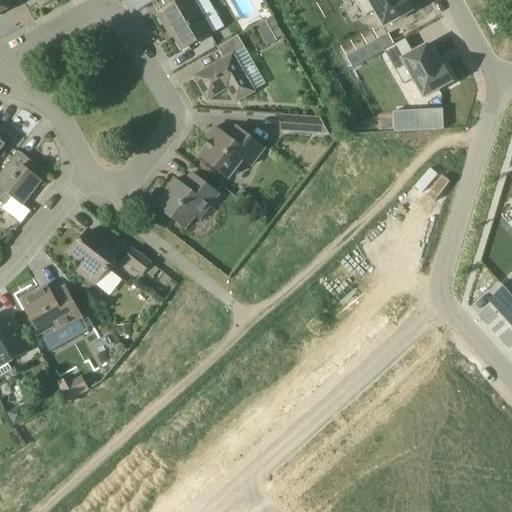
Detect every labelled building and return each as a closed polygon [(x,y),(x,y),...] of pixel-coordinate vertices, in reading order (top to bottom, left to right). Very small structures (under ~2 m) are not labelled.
[(9,1),(11,0),(0,0),(0,13),(12,7),(9,1)] [(184,51),(215,33),(195,0),(162,0),(167,8),(158,14),(168,31),(171,29),(184,51)] [(358,0),(366,15),(376,9),(386,25),(414,10),(408,0),(358,0)] [(276,40),(266,21),(255,27),(266,48),(277,42),(276,40)] [(228,88),(236,102),(255,91),(235,56),(246,50),(238,37),(218,49),(224,61),(195,78),(208,100),(228,88)] [(414,53),(406,39),(385,51),(403,85),(414,79),(424,98),(452,82),(443,66),(440,68),(427,46),(414,53)] [(400,133),(440,131),(443,130),(443,128),(442,110),(424,111),(393,112),(394,133),(400,133)] [(280,133),(330,136),(320,118),(281,116),(280,133)] [(0,156),(9,145),(0,137),(0,135),(4,131),(0,127),(0,156)] [(266,150),(253,140),(237,127),(228,138),(215,128),(207,138),(211,141),(200,157),(231,179),(243,162),(251,169),(266,150)] [(22,206),(23,205),(42,181),(32,173),(37,166),(18,151),(0,174),(0,201),(5,206),(11,198),(22,206)] [(201,222),(221,196),(192,174),(179,191),(171,185),(155,206),(187,230),(196,218),(201,222)] [(78,271),(95,285),(119,255),(89,232),(72,253),(84,264),(78,271)] [(152,265),(152,264),(133,250),(124,261),(143,276),(145,274),(152,279),(159,271),(152,265)] [(507,320),(511,315),(511,283),(491,302),(507,320)] [(41,290),(40,291),(21,301),(50,353),(51,353),(51,351),(75,337),(68,325),(82,317),(66,288),(52,295),(49,290),(41,294),(40,292),(41,291),(41,290)] [(28,353),(9,318),(0,322),(0,378),(13,371),(8,364),(28,353)] [(131,324),(116,326),(118,337),(129,336),(133,335),(131,324)] [(461,419),(479,402),(450,369),(431,386),(461,419)] [(58,383),(67,401),(89,390),(82,378),(74,382),(71,377),(58,383)] [(431,386),(412,404),(442,436),(461,419),(431,386)] [(15,427),(28,420),(20,407),(7,414),(15,427)] [(395,419),(376,437),(405,469),(425,451),(395,419)] [(386,486),(405,469),(376,437),(357,454),(386,486)] [(498,459),(504,465),(511,457),(511,456),(507,451),(498,459)] [(504,465),(498,459),(489,467),(495,473),(504,465)] [(343,511),(357,511),(368,502),(340,469),(321,487),(343,511)] [(511,475),(498,487),(511,502),(511,475)] [(302,504),(309,511),(343,511),(321,487),(302,504)] [(443,508),(446,511),(451,511),(458,506),(452,500),(443,508)]
